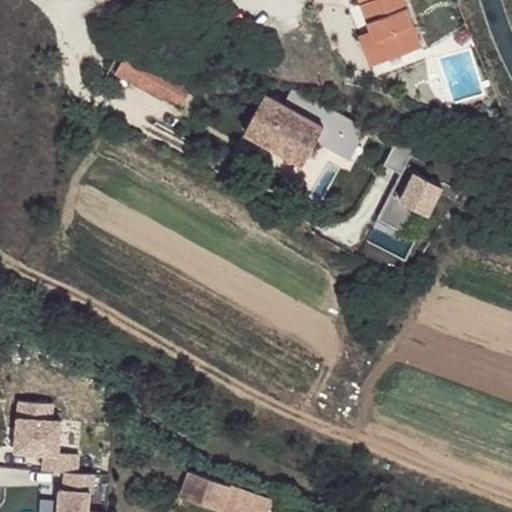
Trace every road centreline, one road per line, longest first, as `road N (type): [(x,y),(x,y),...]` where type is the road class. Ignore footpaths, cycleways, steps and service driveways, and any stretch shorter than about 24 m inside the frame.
road 1 (track): [(0,257),(264,405),(511,506)]
road 2 (track): [(42,0),(55,10),(83,88),(141,118)]
